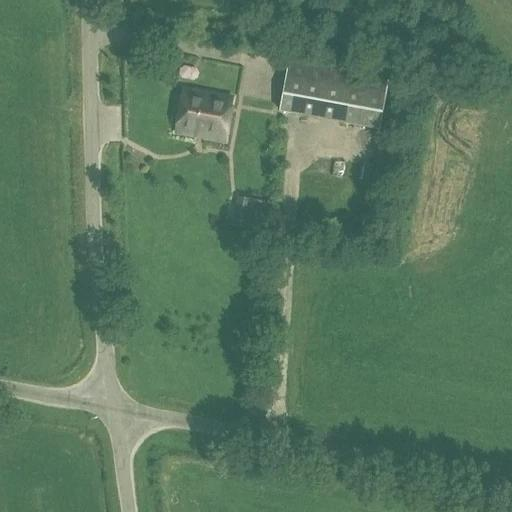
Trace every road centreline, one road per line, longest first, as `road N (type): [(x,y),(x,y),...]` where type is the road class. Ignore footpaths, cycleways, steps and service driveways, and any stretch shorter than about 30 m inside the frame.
road 1 (unclassified): [(112,406),(91,171),(89,0)]
road 2 (unclassified): [(112,406),(511,486)]
